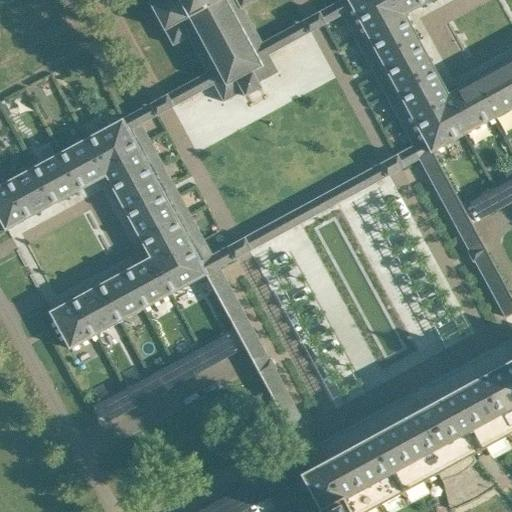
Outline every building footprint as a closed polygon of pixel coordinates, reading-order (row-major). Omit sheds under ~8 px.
[(262,42),(243,7),(256,0),(148,0),(173,46),(188,38),(207,72),(173,91),(179,103),(214,85),(223,102),(242,92),(245,97),(262,88),(259,83),(278,72),(269,55),(303,36),(296,24),(262,42)] [(340,0),(325,8),(332,21),(353,9),(424,140),(402,151),(410,164),(419,159),(504,317),(511,313),(511,297),(487,252),(472,224),(433,152),(511,108),(511,58),(449,93),(406,14),(432,0),(340,0)] [(135,111),(0,184),(0,220),(5,231),(106,176),(126,214),(129,219),(150,257),(49,311),(70,349),(206,275),(245,347),(256,369),(271,361),(220,267),(229,263),(222,249),(212,254),(201,261),(167,199),(165,194),(130,130),(141,124),(151,119),(144,107),(135,111)] [(257,247),(381,180),(374,166),(250,234),(257,247)] [(484,191),(473,196),(483,214),(493,208),(484,191)] [(221,333),(211,339),(220,356),(231,351),(221,333)] [(193,348),(182,354),(192,372),(203,366),(193,348)] [(365,511),(439,472),(473,454),(511,432),(511,358),(507,361),(437,399),(412,413),(341,452),(325,461),(316,445),(302,452),(303,454),(311,468),(301,473),(322,511),(365,511)] [(165,364),(154,369),(164,387),(174,381),(165,364)] [(274,367),(260,375),(291,433),(306,425),(274,367)] [(137,379),(126,385),(136,402),(146,396),(137,379)] [(109,394),(98,400),(108,417),(118,412),(109,394)] [(284,469),(273,475),(289,505),(300,499),(284,469)] [(273,475),(262,481),(278,511),(289,505),(273,475)] [(247,511),(238,494),(226,501),(232,511),(247,511)] [(232,511),(226,501),(215,507),(218,511),(232,511)]
